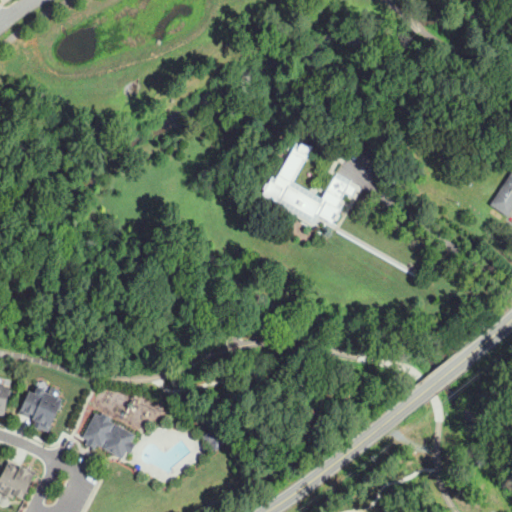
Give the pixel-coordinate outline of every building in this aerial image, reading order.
[(321,233),(277,207),(279,203),(264,194),(266,190),(264,189),(267,184),(269,185),(296,137),(313,146),(291,186),(321,203),(337,176),(350,184),(337,207),(340,209),(332,223),(325,218),(323,222),(326,224),(321,233)] [(511,208),(507,216),(490,205),(511,172),(511,208)] [(0,383),(10,385),(5,413),(0,411),(0,383)] [(48,429),(42,426),(41,427),(35,424),(38,418),(34,416),(35,416),(28,413),(28,414),(21,411),(31,390),(39,393),(38,390),(39,387),(42,386),(45,388),(46,390),(46,391),(62,398),(48,429)] [(109,419),(114,422),(110,430),(113,432),(118,424),(134,433),(123,453),(106,444),(111,436),(107,434),(103,442),(98,440),(95,444),(89,441),(91,436),(86,433),(97,413),(102,415),(104,412),(111,416),(109,419)] [(211,430),(204,436),(218,450),(224,444),(211,430)] [(10,460),(0,480),(0,488),(23,500),(37,470),(27,466),(26,468),(10,460)]
